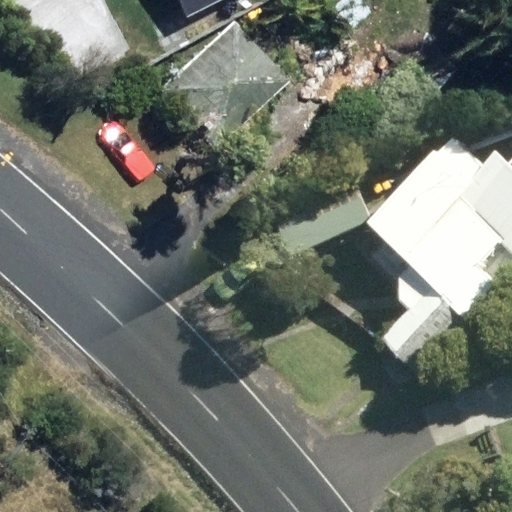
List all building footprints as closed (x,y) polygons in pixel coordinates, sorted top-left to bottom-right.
[(329,20),(346,41),(367,22),(351,3),(329,20)] [(158,97),(212,157),(284,91),(231,32),(158,97)] [(430,78),(442,91),(459,74),(446,62),(430,78)] [(511,172),(488,149),(403,233),(438,268),(409,297),(428,316),(399,344),(434,379),(462,351),(477,365),(501,340),(487,326),(511,300),(511,282),(504,275),(511,266),(511,172)] [(312,220),(327,253),(387,227),(373,194),(312,220)]
